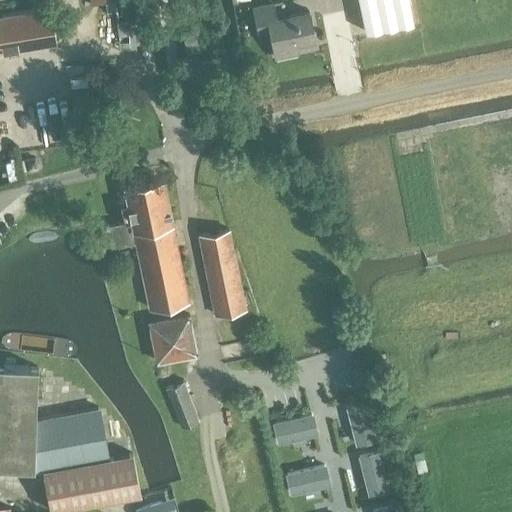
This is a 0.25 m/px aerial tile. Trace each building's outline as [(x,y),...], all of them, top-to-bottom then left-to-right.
[(140,40),(152,38),(147,0),(90,0),(91,4),(113,1),(119,45),(140,42),(140,40)] [(407,0),(359,0),(365,30),(412,21),(407,0)] [(295,42),(314,38),(309,10),(275,16),(273,3),(253,7),(257,30),(269,27),(274,55),(297,51),(295,42)] [(51,7),(0,15),(0,52),(57,42),(51,7)] [(184,79),(224,73),(222,62),(222,57),(198,60),(195,29),(183,30),(186,62),(181,63),(184,79)] [(27,170),(38,168),(36,156),(25,158),(27,170)] [(150,307),(188,299),(163,179),(124,187),(127,204),(121,205),(124,221),(100,226),(105,248),(136,242),(150,307)] [(215,313),(246,307),(229,228),(198,234),(215,313)] [(188,312),(146,319),(155,361),(197,353),(188,312)] [(0,464),(42,467),(50,510),(140,493),(132,452),(107,456),(98,406),(35,417),(35,399),(36,367),(37,366),(0,364),(0,464)] [(184,379),(166,387),(182,426),(200,418),(184,379)] [(372,403),(352,408),(361,445),(380,440),(372,403)] [(315,413),(278,421),(283,441),(320,432),(315,413)] [(384,454),(364,459),(373,496),(392,491),(384,454)] [(327,463),(290,472),(295,492),(332,483),(327,463)] [(165,511),(162,501),(135,509),(135,511),(165,511)]
